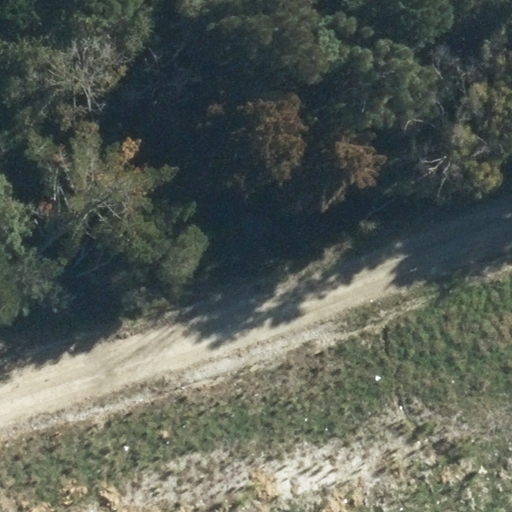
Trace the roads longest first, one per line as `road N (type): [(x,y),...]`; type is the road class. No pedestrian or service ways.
road 1 (track): [(511,282),(0,464)]
road 2 (track): [(511,322),(418,432),(400,511)]
